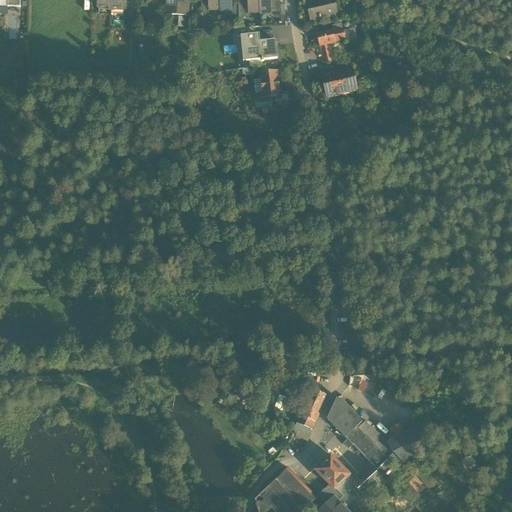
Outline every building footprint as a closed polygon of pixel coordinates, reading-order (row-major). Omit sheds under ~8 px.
[(98,0),(98,9),(112,10),(112,0),(98,0)] [(112,0),(112,10),(126,11),(126,0),(112,0)] [(166,0),(166,7),(165,7),(165,16),(189,17),(189,0),(166,0)] [(207,0),(208,9),(220,9),(219,0),(207,0)] [(219,0),(220,9),(220,11),(232,10),(231,0),(219,0)] [(248,12),(247,0),(238,0),(238,10),(238,13),(245,12),(248,12)] [(248,12),(259,12),(258,0),(247,0),(248,12)] [(258,0),(259,12),(259,13),(271,12),(270,0),(258,0)] [(280,0),(279,0),(270,0),(271,12),(271,18),(274,18),(274,12),(280,12),(280,0)] [(317,15),(319,20),(337,16),(333,0),(318,0),(315,1),(309,2),(312,16),(317,15)] [(312,16),(309,2),(306,3),(310,22),(319,20),(317,15),(312,16)] [(186,18),(172,18),(172,28),(185,28),(186,18)] [(238,38),(243,37),(256,35),(255,28),(237,29),(238,38)] [(343,29),(333,32),(336,42),(345,40),(343,32),(343,29)] [(355,29),(349,30),(351,40),(357,38),(355,29)] [(345,40),(345,41),(351,40),(349,30),(343,32),(345,40)] [(336,43),(336,42),(333,32),(333,31),(317,35),(320,47),(329,45),(336,43)] [(260,43),(260,44),(256,44),(256,35),(243,37),(246,63),(249,62),(262,61),(262,63),(263,63),(263,61),(277,60),(277,59),(275,42),(275,41),(260,43)] [(320,47),(323,62),(333,60),(329,45),(320,47)] [(262,67),(262,63),(262,61),(249,62),(249,69),(254,69),(262,67)] [(254,69),(249,69),(242,70),(243,76),(245,76),(245,77),(255,76),(254,69)] [(321,76),(326,99),(357,91),(352,69),(343,71),(343,70),(329,73),(329,74),(321,76)] [(257,75),(258,81),(260,81),(262,93),(260,93),(260,99),(260,100),(274,98),(283,97),(282,97),(282,94),(281,91),(279,91),(278,79),(280,78),(279,72),(280,72),(257,74),(257,75)] [(274,98),(275,107),(291,105),(290,93),(282,94),(282,97),(283,97),(274,98)] [(363,392),(368,382),(362,379),(357,389),(363,392)] [(301,415),(315,422),(327,396),(313,389),(301,415)] [(327,420),(345,438),(356,427),(359,424),(361,422),(340,401),(337,399),(327,420)] [(301,433),(309,437),(315,422),(301,415),(297,424),(301,433)] [(387,460),(389,458),(394,453),(387,444),(387,443),(371,428),(365,422),(363,424),(361,426),(358,429),(387,460)] [(393,436),(404,431),(399,422),(389,428),(393,436)] [(421,425),(387,443),(387,444),(394,453),(402,464),(407,459),(432,444),(421,425)] [(377,470),(387,460),(358,429),(356,427),(345,438),(347,440),(344,443),(349,449),(352,446),(353,445),(377,470)] [(402,464),(394,453),(389,458),(397,468),(402,464)] [(315,471),(329,486),(334,491),(336,490),(347,479),(350,476),(331,456),(315,471)] [(361,494),(364,498),(383,481),(369,465),(353,480),(350,483),(361,494)] [(258,511),(302,511),(317,499),(288,469),(255,500),(258,511)] [(350,483),(347,479),(336,490),(342,496),(338,501),(345,508),(361,494),(350,483)] [(319,496),(326,504),(334,497),(338,501),(342,496),(336,490),(334,491),(329,486),(322,493),(320,490),(318,492),(320,495),(319,496)] [(348,511),(345,508),(338,501),(334,497),(326,504),(317,511),(348,511)]
